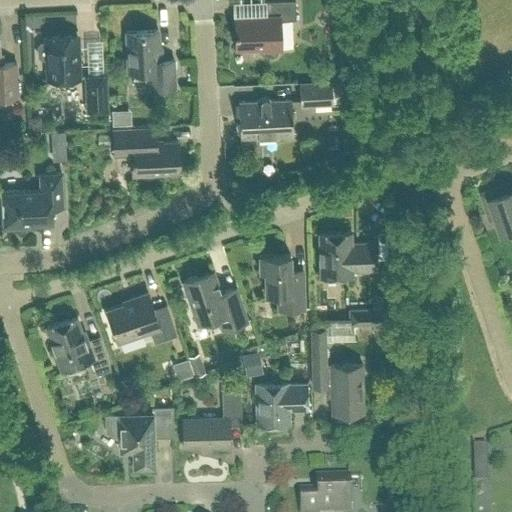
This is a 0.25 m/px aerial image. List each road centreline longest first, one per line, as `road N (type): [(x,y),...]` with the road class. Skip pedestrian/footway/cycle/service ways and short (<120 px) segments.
road 1 (residential): [(7,301),(379,180)]
road 2 (track): [(417,168),(427,511)]
road 3 (residential): [(0,264),(79,252),(202,200),(209,146)]
road 4 (residential): [(132,496),(73,493),(7,301)]
road 5 (residential): [(511,370),(453,191),(467,169),(511,152)]
road 6 (track): [(417,168),(412,0)]
road 7 (residential): [(201,0),(209,146)]
road 8 (residential): [(255,494),(132,496)]
road 9 (residential): [(255,494),(255,454),(337,451)]
